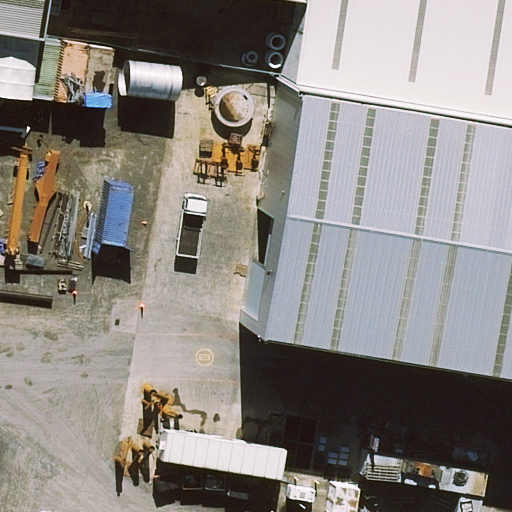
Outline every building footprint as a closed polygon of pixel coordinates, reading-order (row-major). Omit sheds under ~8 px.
[(23,0),(0,0),(0,23),(19,27),(23,0)] [(511,0),(295,0),(281,89),(511,126),(511,0)] [(511,126),(281,89),(241,339),(511,383),(511,126)] [(0,153),(45,162),(46,156),(75,162),(86,100),(58,94),(56,104),(0,93),(0,153)] [(116,161),(84,155),(72,220),(103,226),(116,161)] [(79,166),(51,161),(38,228),(67,233),(79,166)]
